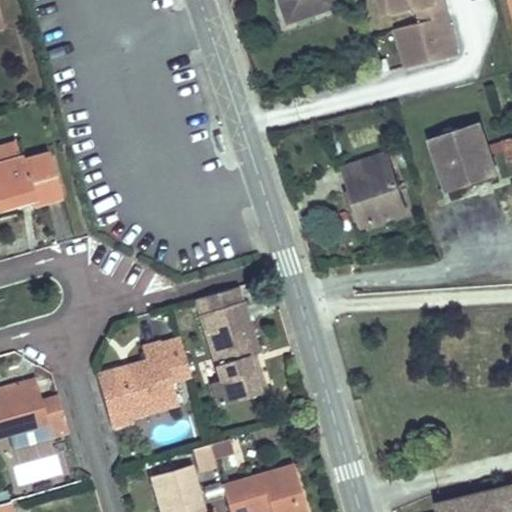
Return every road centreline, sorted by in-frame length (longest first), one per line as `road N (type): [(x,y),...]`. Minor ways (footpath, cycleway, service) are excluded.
road 1 (unclassified): [(359,511),(198,0)]
road 2 (residential): [(113,511),(61,325)]
road 3 (residential): [(61,325),(80,315),(91,295),(69,275),(41,260),(0,272)]
road 4 (unknown): [(41,260),(175,207)]
